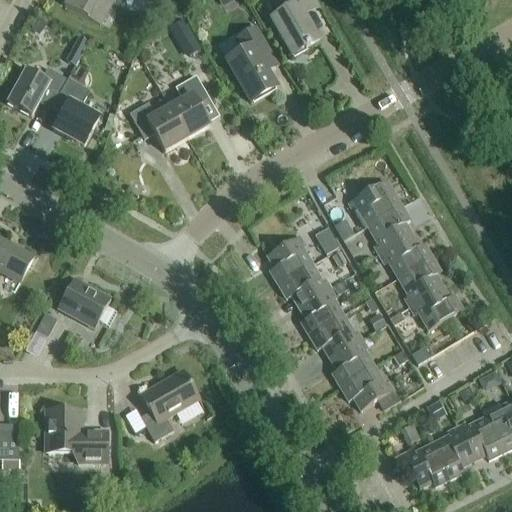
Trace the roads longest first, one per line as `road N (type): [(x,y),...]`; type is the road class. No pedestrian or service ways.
road 1 (unclassified): [(165,271),(206,218),(257,176),(511,31)]
road 2 (residential): [(304,472),(505,351)]
road 3 (residential): [(203,315),(153,351),(94,377),(0,376)]
road 4 (unclassified): [(165,271),(0,182)]
road 5 (unclassified): [(304,472),(203,315)]
